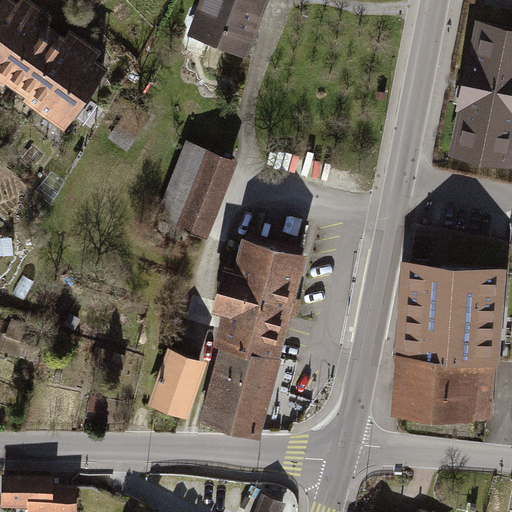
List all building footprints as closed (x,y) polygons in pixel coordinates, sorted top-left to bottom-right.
[(24,0),(0,0),(0,52),(32,5),(24,0)] [(205,0),(192,37),(248,57),(267,0),(205,0)] [(58,22),(32,5),(0,52),(0,73),(17,85),(58,22)] [(58,22),(17,85),(42,101),(83,37),(58,22)] [(511,30),(476,24),(449,161),(511,173),(511,30)] [(107,53),(83,37),(42,101),(66,116),(107,53)] [(128,152),(142,132),(125,119),(110,139),(128,152)] [(207,238),(235,162),(181,143),(153,219),(174,227),(207,238)] [(207,421),(256,433),(302,252),(246,238),(238,266),(223,263),(212,306),(227,310),(216,355),(223,359),(207,421)] [(488,416),(499,270),(409,263),(398,409),(488,416)] [(9,316),(4,331),(21,336),(26,321),(9,316)] [(100,342),(94,358),(125,369),(131,353),(100,342)] [(189,419),(207,362),(168,350),(150,407),(189,419)] [(75,511),(76,476),(1,475),(1,501),(27,502),(27,511),(75,511)] [(279,511),(283,502),(263,494),(255,511),(279,511)]
